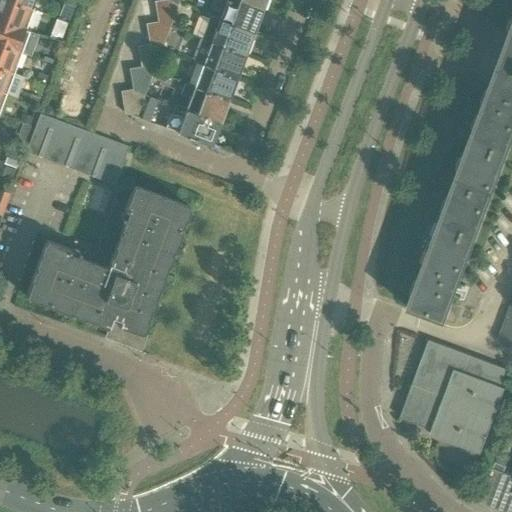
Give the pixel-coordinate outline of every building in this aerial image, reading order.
[(0,0),(0,21),(23,29),(30,10),(2,0),(0,0)] [(2,0),(30,10),(33,0),(2,0)] [(64,0),(58,16),(68,20),(75,2),(69,0),(64,0)] [(161,0),(153,1),(157,22),(168,26),(177,4),(166,0),(161,0)] [(234,0),(225,0),(219,19),(253,32),(253,31),(253,30),(261,10),(234,0)] [(234,0),(261,10),(262,8),(264,0),(234,0)] [(201,38),(204,39),(244,55),(245,53),(252,33),(253,33),(253,32),(219,19),(209,15),(201,38)] [(0,45),(19,52),(27,31),(23,29),(0,21),(0,45)] [(145,24),(148,44),(160,49),(168,26),(157,22),(145,24)] [(504,47),(495,69),(489,86),(461,161),(407,306),(445,321),(446,319),(454,323),(460,307),(465,296),(456,292),(454,291),(454,292),(451,291),(452,286),(499,161),(511,126),(511,24),(510,30),(504,47)] [(48,39),(57,42),(59,43),(64,31),(52,27),(48,39)] [(209,44),(202,64),(236,77),(237,76),(236,75),(244,55),(204,39),(203,42),(209,44)] [(136,46),(140,67),(152,71),(160,49),(148,44),(136,46)] [(0,69),(11,73),(19,52),(0,45),(0,69)] [(41,60),(49,63),(51,64),(54,55),(44,52),(41,60)] [(201,67),(193,87),(228,100),(228,98),(235,78),(236,78),(236,77),(202,64),(195,62),(194,64),(201,67)] [(128,69),(132,90),(143,94),(152,71),(140,67),(128,69)] [(0,91),(4,93),(11,73),(0,69),(0,91)] [(47,76),(38,72),(34,82),(44,86),(47,76)] [(184,109),(219,122),(220,121),(219,120),(227,100),(228,100),(193,87),(183,83),(179,94),(188,98),(184,109)] [(143,94),(132,90),(120,92),(123,113),(135,117),(143,94)] [(27,103),(33,105),(37,106),(40,98),(30,94),(27,103)] [(149,97),(140,119),(149,122),(157,100),(149,97)] [(219,122),(184,109),(175,106),(172,114),(170,113),(165,128),(186,136),(196,140),(196,139),(209,144),(209,145),(210,146),(211,143),(219,123),(219,122)] [(123,161),(128,146),(39,113),(25,152),(114,185),(123,161)] [(2,175),(10,178),(13,170),(5,167),(2,175)] [(96,317),(108,321),(110,322),(112,318),(118,320),(116,325),(141,334),(150,310),(145,308),(149,296),(154,298),(158,287),(153,285),(158,274),(163,276),(167,265),(162,263),(167,249),(162,248),(170,227),(179,231),(188,206),(132,186),(123,210),(133,213),(130,220),(126,219),(120,234),(124,236),(120,247),(115,246),(111,257),(121,261),(117,272),(102,267),(101,271),(89,267),(91,262),(77,257),(79,253),(77,252),(73,261),(66,258),(70,249),(45,240),(25,296),(49,305),(53,295),(73,303),(70,313),(94,322),(96,317)] [(0,211),(2,212),(9,194),(0,190),(0,211)] [(511,318),(505,316),(501,328),(511,332),(511,318)] [(511,332),(501,328),(496,340),(511,345),(511,332)] [(428,339),(410,390),(408,395),(413,406),(409,408),(413,417),(417,415),(422,426),(431,429),(429,434),(480,453),(504,387),(500,386),(506,369),(469,354),(428,339)] [(495,462),(504,466),(508,456),(498,452),(495,462)] [(479,503),(503,511),(511,511),(511,476),(503,473),(505,466),(504,466),(495,462),(492,469),(479,503)]
